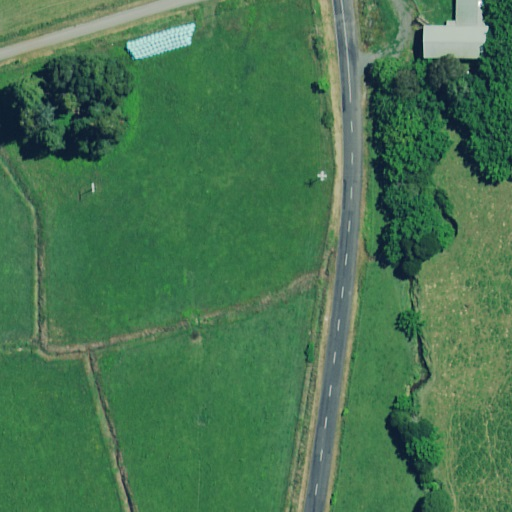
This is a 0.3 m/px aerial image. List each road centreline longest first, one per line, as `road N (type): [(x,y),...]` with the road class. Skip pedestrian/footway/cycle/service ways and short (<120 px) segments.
road 1 (tertiary): [(311,511),(354,159),(341,0)]
road 2 (unclassified): [(183,0),(0,56)]
